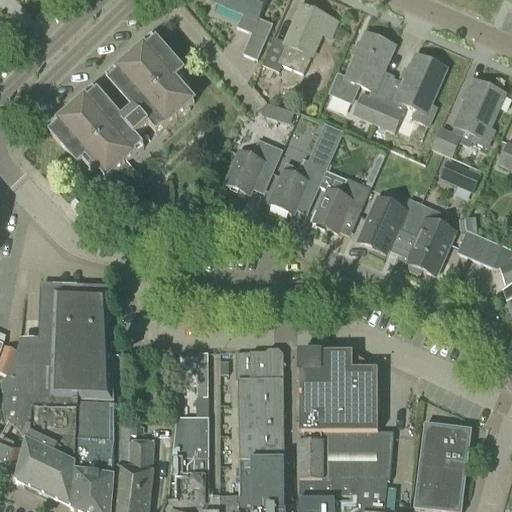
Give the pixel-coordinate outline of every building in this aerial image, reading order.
[(257,65),(273,28),(258,22),(267,0),(219,0),(216,8),(242,19),(237,31),(252,37),(242,58),(257,65)] [(286,46),(276,68),(282,70),(301,79),(309,60),(311,60),(320,38),(330,42),(337,25),(301,9),(285,45),(286,46)] [(373,96),(382,75),(393,51),(365,38),(346,81),(338,77),(328,98),(351,108),(359,90),(373,96)] [(130,121),(142,135),(148,129),(156,138),(194,105),(174,82),(182,75),(151,39),(140,48),(143,50),(117,73),(115,71),(105,80),(136,115),(130,121)] [(382,108),(373,128),(393,137),(399,123),(411,128),(413,124),(426,130),(434,112),(429,110),(445,73),(415,60),(395,106),(392,112),(382,108)] [(486,151),(494,136),(489,134),(504,100),(475,87),(454,132),(475,142),(473,145),(486,151)] [(142,135),(130,121),(123,126),(92,91),(82,100),(84,102),(58,125),(56,123),(46,132),(77,167),(86,160),(106,182),(143,149),(135,140),(142,135)] [(373,128),(382,108),(362,99),(353,118),(373,128)] [(282,113),(278,125),(290,129),(293,116),(282,113)] [(282,174),(267,207),(294,218),(304,196),(314,201),(319,190),(326,174),(343,136),(324,128),(308,166),(302,163),(298,173),(295,180),(283,174),(282,174)] [(452,162),(461,143),(441,133),(432,153),(452,162)] [(270,182),(282,154),(258,144),(251,160),(238,155),(224,188),(250,199),(260,177),(270,182)] [(511,149),(507,148),(499,167),(511,173),(511,149)] [(459,191),(467,172),(448,164),(439,183),(459,191)] [(358,220),(370,193),(346,182),(339,199),(326,194),(312,226),(338,237),(347,215),(358,220)] [(84,225),(102,209),(94,199),(75,215),(84,225)] [(408,237),(421,208),(409,203),(404,215),(376,203),(358,246),(386,258),(397,232),(408,237)] [(421,208),(408,237),(419,242),(408,268),(409,268),(407,273),(409,276),(417,280),(421,278),(423,274),(435,280),(454,236),(443,231),(447,223),(446,219),(421,208)] [(468,262),(477,240),(465,235),(456,256),(468,262)] [(480,266),(488,245),(477,240),(468,262),(480,266)] [(488,245),(480,266),(492,272),(501,251),(488,245)] [(500,273),(511,269),(511,255),(501,251),(492,272),(496,274),(500,273)] [(511,274),(502,278),(506,291),(511,288),(511,274)] [(511,319),(511,318),(511,294),(503,297),(511,319)] [(73,511),(78,411),(113,409),(113,407),(108,298),(99,298),(52,295),(50,352),(18,351),(1,396),(4,397),(3,412),(6,424),(9,427),(8,427),(22,442),(13,485),(69,511),(73,511)] [(0,377),(7,380),(16,354),(4,350),(0,359),(0,377)] [(197,420),(211,419),(208,355),(184,357),(186,400),(196,399),(197,420)] [(284,447),(283,357),(235,357),(235,385),(237,385),(239,501),(219,501),(208,501),(209,426),(176,426),(169,500),(163,511),(283,511),(283,447),(284,447)] [(299,402),(299,443),(378,443),(378,374),(352,374),(353,357),(305,357),(299,363),(299,397),(302,397),(302,402),(299,402)] [(78,411),(73,511),(110,511),(114,480),(113,474),(113,409),(78,411)] [(0,480),(13,486),(13,485),(22,442),(8,427),(3,438),(0,436),(0,480)] [(147,511),(151,489),(152,481),(152,476),(152,448),(130,446),(130,427),(117,427),(116,470),(113,511),(147,511)] [(460,511),(469,433),(424,428),(414,511),(460,511)] [(386,484),(386,487),(388,487),(393,443),(378,443),(299,443),(299,485),(299,500),(356,500),(358,482),(386,484)] [(383,511),(386,487),(386,484),(358,482),(356,500),(355,505),(299,506),(298,511),(383,511)]
